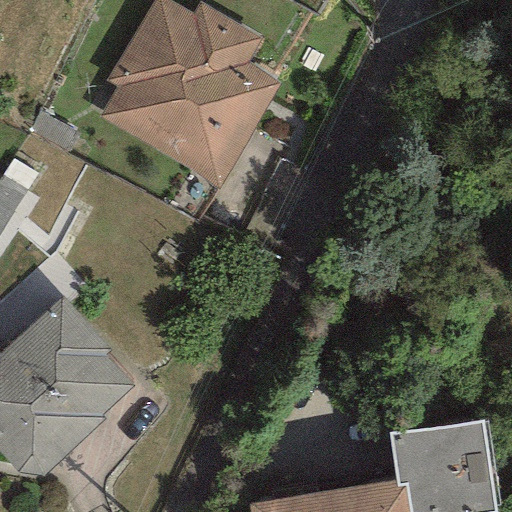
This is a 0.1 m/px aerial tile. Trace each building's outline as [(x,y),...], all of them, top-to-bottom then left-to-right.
[(288,0),(321,15),(327,0),(288,0)] [(147,16),(89,142),(217,201),(275,75),(147,16)] [(48,302),(0,349),(0,439),(37,477),(130,383),(48,302)] [(387,445),(393,494),(406,492),(408,511),(492,511),(485,436),(387,445)] [(393,494),(279,511),(408,511),(406,492),(393,494)]
